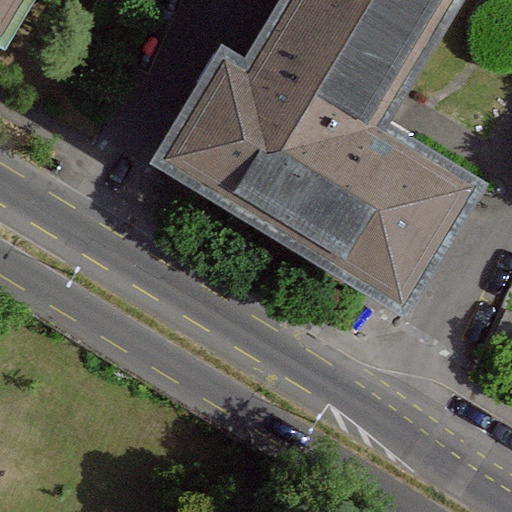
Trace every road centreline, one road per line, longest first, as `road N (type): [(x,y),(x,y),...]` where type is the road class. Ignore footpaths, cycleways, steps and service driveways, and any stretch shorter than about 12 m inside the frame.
road 1 (primary): [(511,493),(0,181)]
road 2 (primary): [(0,276),(395,511)]
